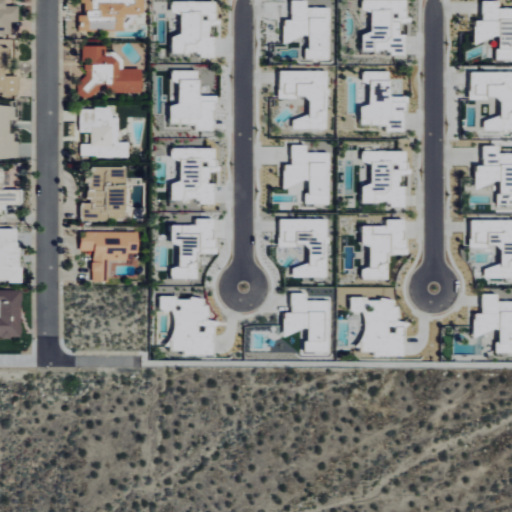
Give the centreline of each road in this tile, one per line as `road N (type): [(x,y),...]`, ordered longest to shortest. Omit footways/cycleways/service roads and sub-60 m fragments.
road 1 (residential): [(45,0),(45,361)]
road 2 (residential): [(426,0),(426,295)]
road 3 (residential): [(240,0),(245,288)]
road 4 (residential): [(148,361),(0,360)]
